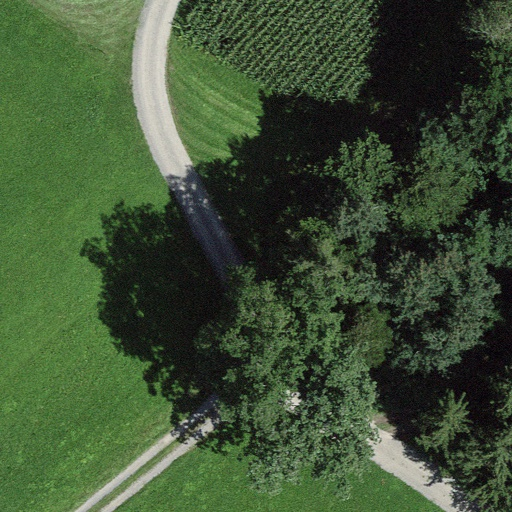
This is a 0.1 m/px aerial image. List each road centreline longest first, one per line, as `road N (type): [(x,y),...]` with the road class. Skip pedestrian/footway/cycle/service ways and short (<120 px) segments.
road 1 (track): [(160,0),(153,108),(221,259),(295,369),(466,511)]
road 2 (track): [(104,511),(295,369)]
road 3 (track): [(511,353),(454,396),(360,422)]
